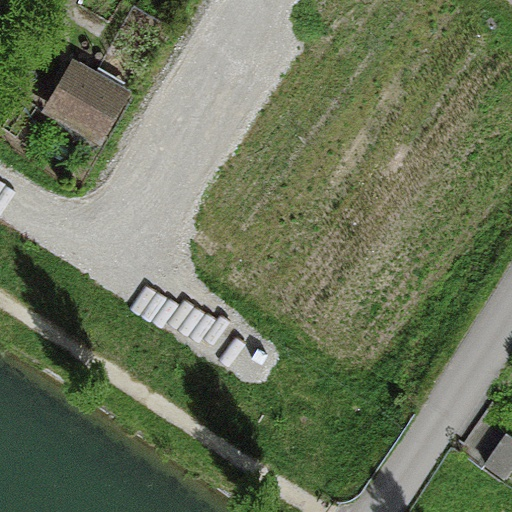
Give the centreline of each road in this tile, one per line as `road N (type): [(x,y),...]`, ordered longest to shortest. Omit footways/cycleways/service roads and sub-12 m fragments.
road 1 (track): [(320,511),(0,295)]
road 2 (residential): [(511,312),(387,511)]
